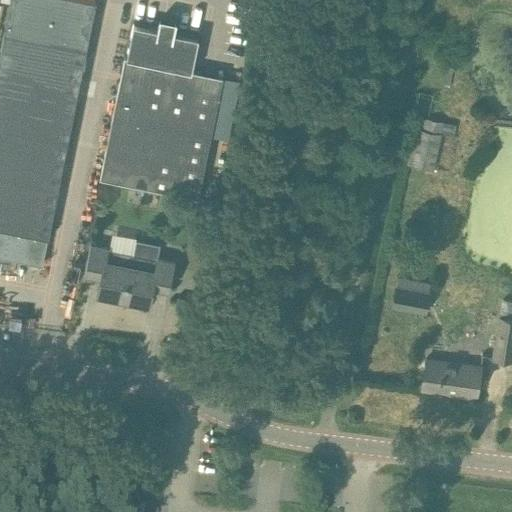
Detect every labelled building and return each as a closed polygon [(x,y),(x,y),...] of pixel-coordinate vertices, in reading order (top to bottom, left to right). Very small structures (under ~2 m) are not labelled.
[(0,254),(43,263),(96,0),(95,0),(11,0),(0,57),(0,254)] [(197,197),(222,76),(191,69),(198,37),(175,32),(176,26),(157,22),(156,28),(133,23),(126,56),(124,56),(99,177),(197,197)] [(433,168),(443,122),(425,119),(423,129),(420,129),(413,164),(433,168)] [(213,203),(194,200),(191,212),(210,216),(213,203)] [(132,253),(90,244),(84,273),(101,277),(98,292),(123,298),(130,264),(132,253)] [(149,303),(152,287),(169,291),(175,261),(132,253),(130,264),(123,298),(149,303)] [(393,304),(427,311),(430,294),(428,293),(430,283),(410,279),(398,277),(393,304)] [(197,300),(178,296),(175,308),(194,312),(197,300)] [(511,358),(511,299),(502,298),(499,315),(492,356),(511,358)] [(421,388),(476,397),(481,365),(426,357),(421,388)]
